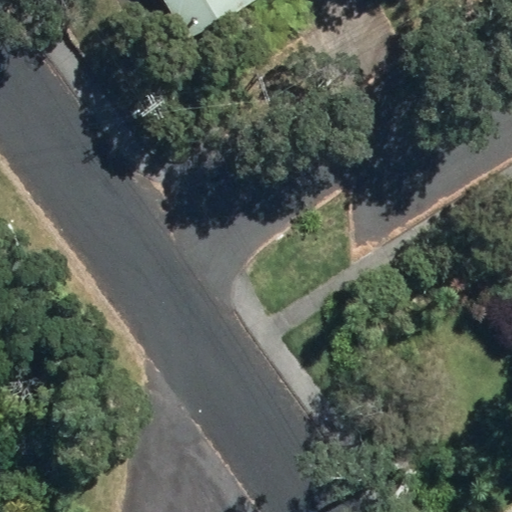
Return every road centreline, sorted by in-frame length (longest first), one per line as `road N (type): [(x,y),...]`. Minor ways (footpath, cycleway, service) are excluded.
road 1 (residential): [(168,268),(511,52)]
road 2 (residential): [(168,268),(331,511)]
road 3 (residential): [(0,41),(168,268)]
